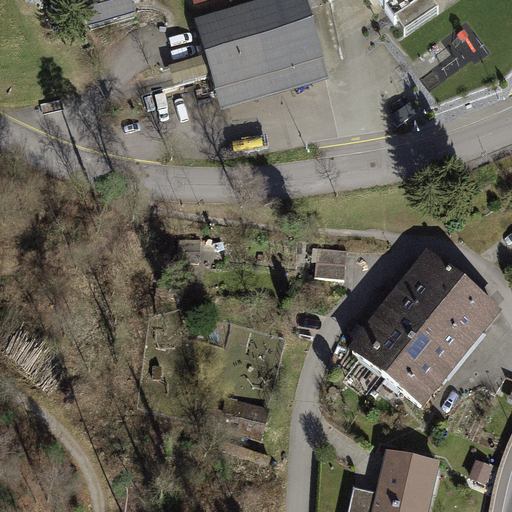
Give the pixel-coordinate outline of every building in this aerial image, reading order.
[(81,0),(89,27),(134,14),(132,5),(147,0),(81,0)] [(304,0),(268,0),(195,21),(222,114),(329,83),(304,0)] [(378,0),(396,25),(398,24),(406,36),(439,14),(431,2),(433,0),(378,0)] [(347,256),(318,253),(316,279),(345,282),(347,256)] [(435,318),(461,287),(424,258),(399,289),(435,318)] [(435,318),(422,334),(460,365),(499,318),(461,287),(435,318)] [(422,334),(435,318),(399,289),(373,321),(409,350),(422,334)] [(383,381),(409,350),(373,321),(347,352),(383,381)] [(460,365),(422,334),(409,350),(383,381),(421,413),(460,365)] [(269,410),(230,401),(227,416),(244,420),(242,429),(264,434),(269,410)] [(427,511),(439,461),(385,449),(376,492),(351,486),(345,511),(427,511)]
